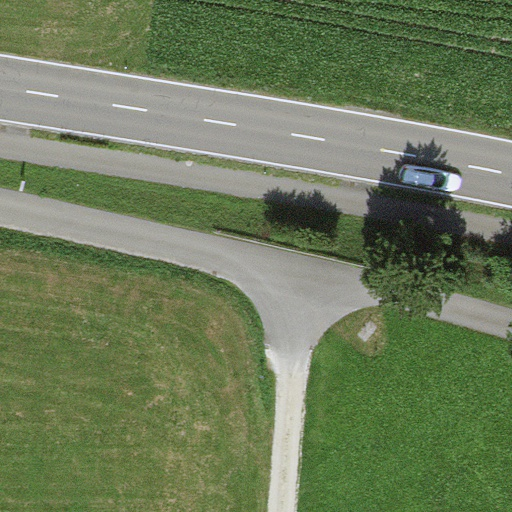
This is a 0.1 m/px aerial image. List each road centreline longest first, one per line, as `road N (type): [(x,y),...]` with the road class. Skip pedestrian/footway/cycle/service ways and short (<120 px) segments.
road 1 (secondary): [(0,88),(511,177)]
road 2 (track): [(288,511),(295,288)]
